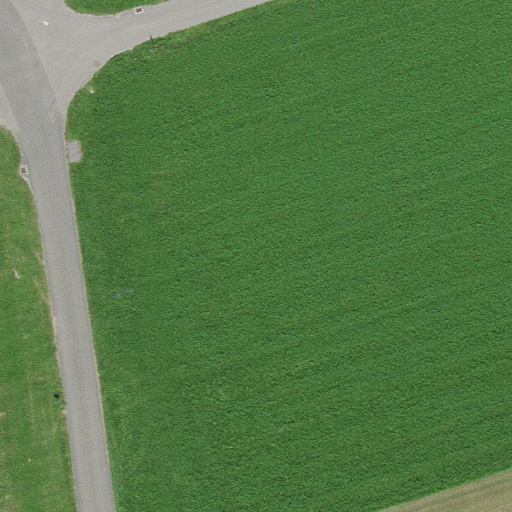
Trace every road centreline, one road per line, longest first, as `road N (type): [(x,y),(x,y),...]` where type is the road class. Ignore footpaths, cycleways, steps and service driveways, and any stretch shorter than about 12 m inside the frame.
road 1 (unclassified): [(104,511),(47,82)]
road 2 (track): [(267,0),(47,82),(45,0)]
